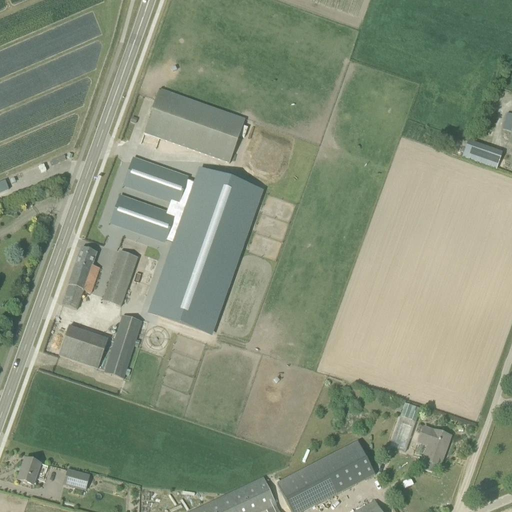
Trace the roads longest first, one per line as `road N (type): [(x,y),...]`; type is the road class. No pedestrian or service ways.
road 1 (secondary): [(0,419),(146,0)]
road 2 (unclassified): [(462,511),(458,504),(511,356)]
